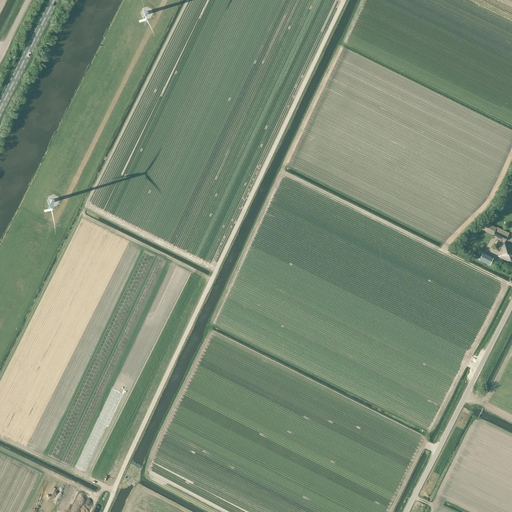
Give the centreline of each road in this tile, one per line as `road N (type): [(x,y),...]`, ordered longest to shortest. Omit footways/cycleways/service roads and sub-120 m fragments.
road 1 (unclassified): [(406,511),(511,305)]
road 2 (primary): [(0,109),(54,0)]
